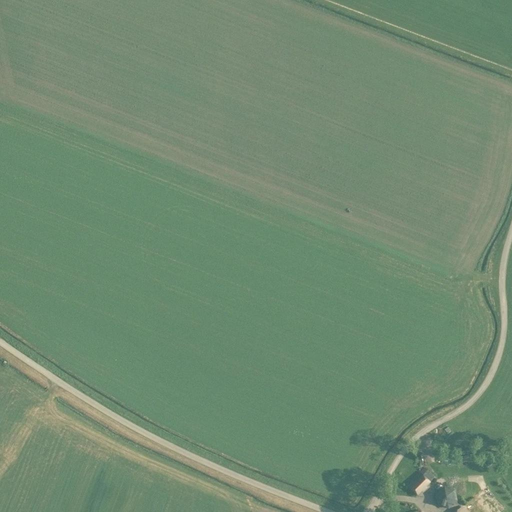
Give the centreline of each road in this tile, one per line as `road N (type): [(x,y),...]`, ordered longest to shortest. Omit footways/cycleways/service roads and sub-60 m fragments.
road 1 (unclassified): [(330,511),(196,457),(0,341)]
road 2 (unclassified): [(365,511),(408,439),(461,406),(489,375),(503,326),(500,269),(511,224)]
road 3 (track): [(335,0),(511,67)]
